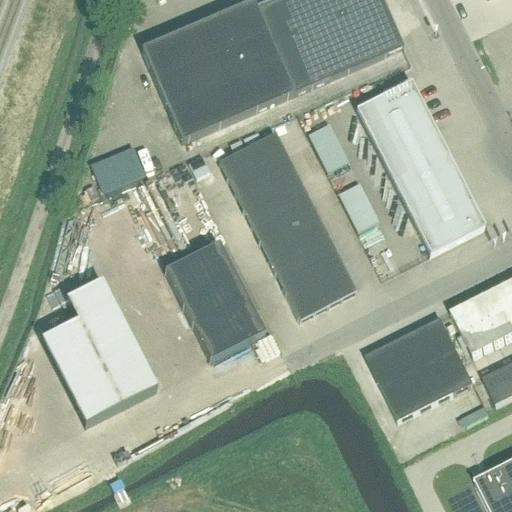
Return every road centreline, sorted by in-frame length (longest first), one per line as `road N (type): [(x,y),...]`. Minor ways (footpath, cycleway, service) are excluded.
road 1 (unclassified): [(0,330),(109,0)]
road 2 (unclassified): [(319,349),(511,253)]
road 3 (unknown): [(384,317),(297,142)]
road 4 (unclassified): [(434,0),(511,150)]
road 5 (unknown): [(437,511),(431,493),(440,464),(511,428)]
